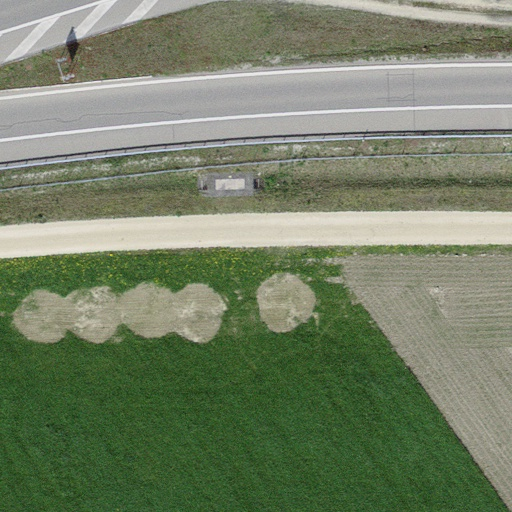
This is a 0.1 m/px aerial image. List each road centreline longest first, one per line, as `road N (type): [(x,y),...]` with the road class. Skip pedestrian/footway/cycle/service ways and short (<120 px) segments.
road 1 (motorway): [(0,121),(343,93),(511,91)]
road 2 (track): [(0,249),(280,232),(511,234)]
